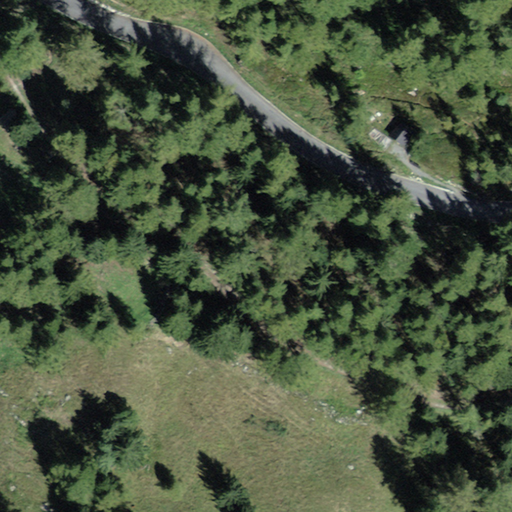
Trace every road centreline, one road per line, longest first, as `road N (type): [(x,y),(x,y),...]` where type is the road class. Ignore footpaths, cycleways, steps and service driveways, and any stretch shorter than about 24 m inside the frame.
road 1 (track): [(511,209),(497,211),(309,149),(176,37),(71,0)]
road 2 (track): [(0,26),(92,127),(200,209),(398,315)]
